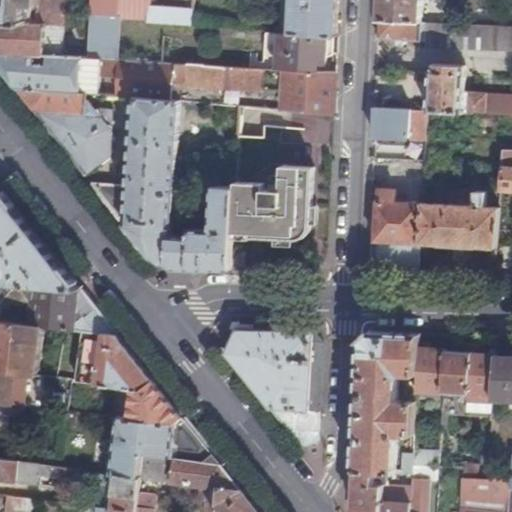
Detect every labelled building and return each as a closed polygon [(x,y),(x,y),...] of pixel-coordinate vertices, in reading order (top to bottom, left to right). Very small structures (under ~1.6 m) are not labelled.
[(65,0),(39,0),(39,23),(0,20),(0,51),(36,54),(47,55),(62,55),(64,24),(65,13),(65,0)] [(2,0),(0,9),(0,20),(39,23),(39,0),(2,0)] [(115,58),(117,0),(90,0),(90,15),(90,25),(89,57),(115,58)] [(338,37),(339,0),(290,0),(290,4),(295,4),(294,23),(284,23),(283,33),(327,36),(338,37)] [(379,0),(379,20),(421,22),(422,3),(426,3),(426,0),(379,0)] [(192,10),(147,7),(146,23),(191,26),(192,10)] [(511,50),(511,26),(421,22),(379,20),(378,39),(420,41),(420,40),(426,41),(426,47),(511,50)] [(62,55),(89,57),(90,25),(64,24),(62,55)] [(283,33),(279,33),(277,69),(286,69),(317,71),(317,64),(326,64),(327,36),(283,33)] [(135,60),(115,58),(89,57),(62,55),(47,55),(47,64),(35,64),(36,54),(0,51),(0,67),(15,88),(86,93),(134,98),(147,99),(149,83),(122,80),(123,65),(134,65),(135,60)] [(151,61),(135,60),(134,65),(123,65),(122,80),(149,83),(147,99),(173,101),(175,81),(175,78),(149,76),(151,61)] [(230,66),(151,61),(149,76),(175,78),(175,81),(186,81),(186,85),(229,87),(230,66)] [(511,95),(487,94),(465,93),(465,65),(432,64),(432,72),(430,72),(429,87),(426,87),(426,95),(429,96),(429,111),(473,113),(474,112),(511,114),(511,95)] [(286,69),(277,69),(230,66),(229,87),(229,88),(285,92),(286,69)] [(336,72),(317,71),(286,69),(285,92),(285,110),(334,114),(336,72)] [(86,100),(86,93),(15,88),(86,175),(110,156),(113,110),(94,108),(89,101),(86,100)] [(173,101),(147,99),(134,98),(128,185),(91,182),(151,257),(168,265),(170,235),(171,235),(180,102),(173,101)] [(426,138),(427,111),(375,108),(373,135),(426,138)] [(511,191),(511,150),(504,150),(501,191),(511,191)] [(285,167),(284,192),(293,193),(293,205),(310,206),(312,169),(285,167)] [(191,236),(171,235),(170,235),(168,265),(175,268),(232,269),(233,252),(234,233),(236,190),(236,187),(214,186),(212,229),(191,228),(191,236)] [(423,204),(423,186),(417,186),(417,190),(405,190),(405,202),(395,202),(395,190),(380,189),(379,201),(377,202),(376,241),(372,241),(372,260),(385,273),(419,274),(420,244),(423,204)] [(266,191),(236,190),(234,233),(252,233),(253,237),(296,239),(301,238),(305,235),(309,228),(310,206),(293,205),(293,193),(284,192),(266,191)] [(496,248),(499,208),(485,207),(486,193),(476,192),(475,206),(423,204),(420,244),(496,248)] [(20,283),(83,289),(7,194),(0,193),(0,281),(1,282),(2,274),(6,270),(13,270),(21,278),(20,283)] [(233,252),(232,269),(245,270),(245,253),(233,252)] [(85,331),(121,336),(83,289),(20,283),(1,282),(0,281),(0,303),(35,305),(34,312),(28,312),(28,324),(45,326),(65,328),(85,331)] [(0,370),(15,373),(39,375),(42,352),(48,352),(49,339),(43,338),(45,326),(28,324),(0,320),(0,370)] [(276,411),(290,428),(320,430),(324,343),(314,332),(240,330),(230,354),(276,411)] [(143,389),(155,379),(121,336),(85,331),(78,381),(135,388),(143,389)] [(421,348),(422,334),(376,333),(364,345),(358,472),(376,473),(388,474),(397,474),(399,435),(416,435),(418,396),(414,396),(414,402),(399,401),(400,379),(405,375),(420,377),(421,348)] [(445,393),(448,352),(448,350),(421,348),(420,377),(418,392),(445,394),(445,393)] [(469,395),(472,353),(448,352),(445,393),(469,395)] [(495,405),(496,400),(498,356),(472,353),(469,395),(468,409),(493,411),(494,406),(495,405)] [(511,401),(511,356),(498,356),(496,400),(511,401)] [(0,402),(12,404),(15,373),(0,370),(0,402)] [(176,423),(186,416),(155,379),(143,389),(135,388),(131,418),(176,423)] [(0,423),(25,426),(27,406),(12,404),(0,402),(0,423)] [(75,425),(77,412),(63,410),(62,423),(75,425)] [(198,460),(223,463),(186,416),(176,423),(131,418),(108,415),(108,423),(118,425),(114,473),(141,476),(144,450),(198,460)] [(320,430),(290,428),(304,446),(319,442),(320,430)] [(222,487),(245,490),(223,463),(198,460),(144,450),(141,476),(142,476),(203,485),(201,499),(209,501),(221,502),(222,487)] [(464,468),(465,452),(441,451),(441,453),(440,467),(442,467),(464,468)] [(440,467),(441,453),(415,452),(414,454),(414,465),(417,465),(440,467)] [(405,475),(413,475),(414,465),(414,454),(406,454),(405,475)] [(478,476),(480,459),(466,458),(466,476),(478,476)] [(59,477),(60,466),(0,459),(0,480),(37,485),(38,475),(59,477)] [(441,482),(442,467),(440,467),(417,465),(416,480),(414,480),(412,511),(428,511),(431,482),(441,482)] [(142,476),(141,476),(114,473),(96,470),(95,481),(100,483),(98,505),(101,505),(138,510),(140,491),(142,476)] [(376,473),(358,472),(357,511),(382,511),(385,490),(385,486),(375,485),(376,473)] [(511,486),(511,479),(488,479),(463,478),(460,511),(495,511),(489,511),(491,499),(510,500),(511,486)] [(262,511),(245,490),(222,487),(221,502),(209,501),(207,510),(219,511),(218,511),(262,511)] [(382,511),(410,511),(411,496),(402,495),(402,490),(385,490),(382,511)] [(154,511),(157,493),(140,491),(138,510),(138,511),(154,511)] [(39,511),(40,499),(11,496),(9,511),(39,511)] [(495,511),(509,511),(510,500),(491,499),(489,511),(495,511)]
